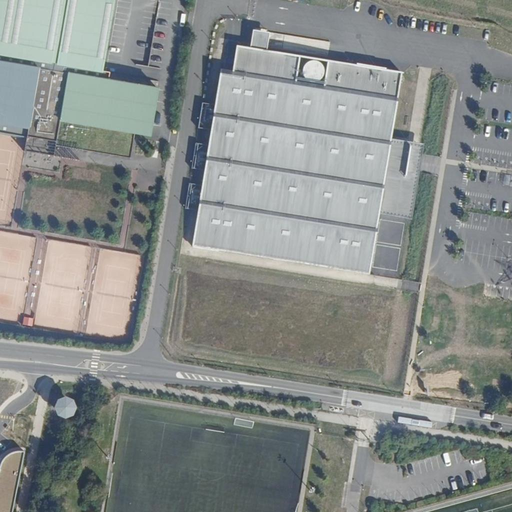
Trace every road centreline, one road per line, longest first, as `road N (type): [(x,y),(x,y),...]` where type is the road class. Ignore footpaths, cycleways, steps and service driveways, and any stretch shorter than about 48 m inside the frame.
road 1 (unclassified): [(149,362),(201,21),(217,0)]
road 2 (unclassified): [(305,391),(511,425)]
road 3 (unclassified): [(305,391),(149,362)]
road 4 (unclassified): [(147,378),(305,391)]
road 5 (unclassified): [(149,362),(0,349)]
road 6 (unclassified): [(0,364),(147,378)]
